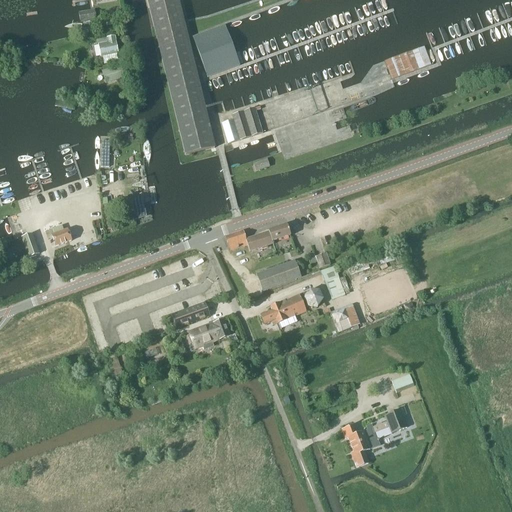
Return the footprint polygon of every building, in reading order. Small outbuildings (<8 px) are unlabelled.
[(147,0),(185,155),(214,148),(178,0),(147,0)] [(208,77),(240,65),(224,25),(192,37),(208,77)] [(118,53),(114,36),(107,38),(108,43),(99,44),(101,56),(106,56),(107,62),(115,61),(114,54),(118,53)] [(424,47),(384,61),(390,77),(429,64),(424,47)] [(120,66),(102,71),(105,83),(124,78),(120,66)] [(455,92),(452,84),(431,91),(434,100),(455,92)] [(227,144),(274,130),(266,105),(231,115),(233,120),(221,124),(227,144)] [(100,169),(109,169),(110,142),(100,141),(100,169)] [(256,172),(269,167),(267,160),(253,165),(256,172)] [(141,197),(130,199),(135,219),(145,217),(141,197)] [(263,234),(266,240),(271,238),(272,242),(290,236),(287,225),(268,231),(269,232),(263,234)] [(52,235),(56,247),(71,241),(67,230),(64,231),(62,226),(52,229),(54,234),(52,235)] [(243,231),(226,237),(230,251),(248,245),(250,252),(261,248),(262,249),(267,248),(268,246),(273,244),(271,238),(266,240),(263,234),(246,239),(243,231)] [(32,235),(21,238),(29,258),(39,255),(32,235)] [(330,265),(326,253),(316,256),(319,268),(330,265)] [(278,267),(285,284),(300,278),(294,261),(278,267)] [(285,284),(278,267),(256,275),(262,292),(285,284)] [(325,284),(337,279),(339,279),(335,269),(321,274),(325,284)] [(337,279),(325,284),(331,301),(344,296),(337,279)] [(317,307),(322,300),(319,291),(310,290),(304,298),(308,306),(317,307)] [(299,295),(270,307),(272,310),(260,315),(264,325),(275,320),(277,324),(306,312),(299,295)] [(209,316),(204,303),(171,315),(176,328),(209,316)] [(343,310),(330,315),(338,333),(359,324),(351,304),(342,308),(343,310)] [(223,320),(196,330),(202,346),(229,336),(223,320)] [(409,375),(391,382),(396,394),(414,387),(409,375)] [(400,410),(385,416),(387,422),(372,428),(371,425),(366,427),(367,430),(356,435),(353,426),(350,427),(349,426),(347,427),(347,428),(341,430),(345,440),(347,439),(353,453),(351,454),(356,469),(368,464),(364,452),(379,446),(375,433),(389,427),(391,434),(407,428),(400,410)]
